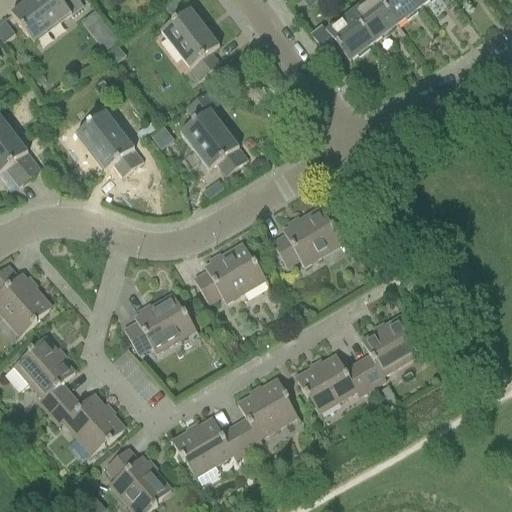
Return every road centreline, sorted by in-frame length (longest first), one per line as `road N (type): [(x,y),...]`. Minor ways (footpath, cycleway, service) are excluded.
road 1 (residential): [(361,303),(156,431),(91,356),(122,238)]
road 2 (residential): [(122,238),(161,248),(191,242),(360,145)]
road 3 (residential): [(360,145),(247,0)]
road 4 (residential): [(360,145),(511,56)]
road 5 (residential): [(0,241),(49,224),(122,238)]
